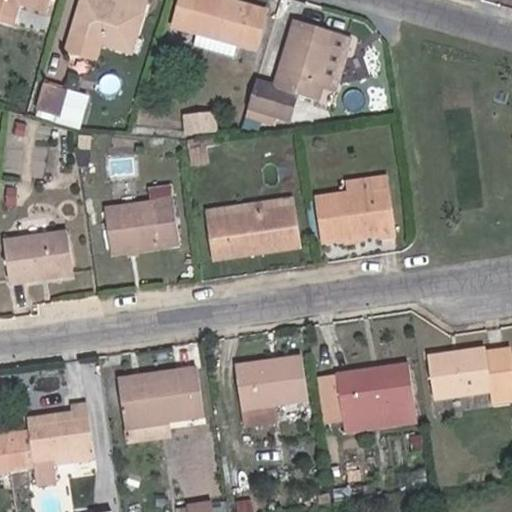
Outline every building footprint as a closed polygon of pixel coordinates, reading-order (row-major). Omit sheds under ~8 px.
[(101,0),(92,33),(153,49),(167,0),(134,0),(135,0),(134,0),(101,0)] [(211,42),(253,54),(258,39),(273,43),(283,9),(252,0),(199,0),(194,20),(215,27),(211,42)] [(341,82),(352,43),(346,42),(350,26),(317,16),(297,85),(276,77),(269,100),(310,112),(321,114),(328,89),(348,94),(351,85),(341,82)] [(346,42),(352,43),(356,28),(350,26),(346,42)] [(363,45),(352,43),(341,82),(351,85),(363,45)] [(58,103),(78,107),(85,84),(64,78),(58,103)] [(307,120),(310,112),(269,100),(267,109),(307,120)] [(232,109),(207,112),(209,127),(233,126),(232,109)] [(238,130),(216,132),(220,159),(232,157),(230,142),(239,140),(238,130)] [(211,162),(208,138),(190,140),(193,164),(211,162)] [(341,193),(345,235),(419,225),(414,183),(341,193)] [(234,201),(234,211),(320,199),(318,190),(234,201)] [(127,207),(132,247),(196,236),(192,199),(127,207)] [(320,199),(234,211),(240,251),(325,239),(320,199)] [(24,233),(29,275),(93,267),(87,225),(24,233)] [(511,387),(511,346),(509,345),(458,353),(463,394),(511,387)] [(259,365),(266,407),(333,397),(327,355),(259,365)] [(433,362),(364,372),(370,412),(439,403),(433,362)] [(151,428),(191,422),(230,416),(222,367),(143,378),(151,428)] [(348,415),(370,412),(364,372),(342,375),(348,415)] [(95,410),(27,419),(29,431),(35,470),(58,467),(61,483),(81,480),(79,465),(78,456),(120,451),(114,402),(95,405),(95,410)] [(439,403),(370,412),(372,427),(441,418),(439,403)] [(191,431),(191,422),(151,428),(152,436),(191,431)] [(0,434),(0,476),(15,475),(15,472),(35,470),(29,431),(0,434)] [(120,451),(78,456),(79,465),(121,459),(120,451)] [(214,502),(214,511),(236,511),(235,500),(214,502)]
